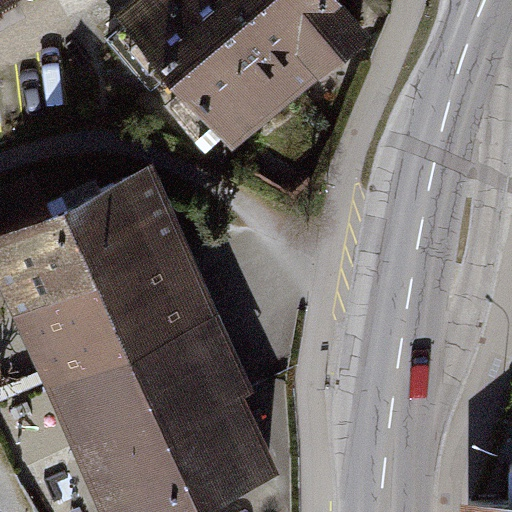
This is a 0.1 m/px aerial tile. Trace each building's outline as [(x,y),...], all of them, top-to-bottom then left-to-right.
[(142,0),(130,10),(235,136),(363,30),(338,0),(142,0)] [(150,187),(84,216),(148,363),(215,334),(150,187)] [(0,252),(0,261),(61,401),(148,363),(84,216),(0,252)] [(61,401),(111,511),(147,511),(269,458),(215,334),(148,363),(61,401)] [(511,511),(511,486),(464,487),(463,511),(511,511)]
